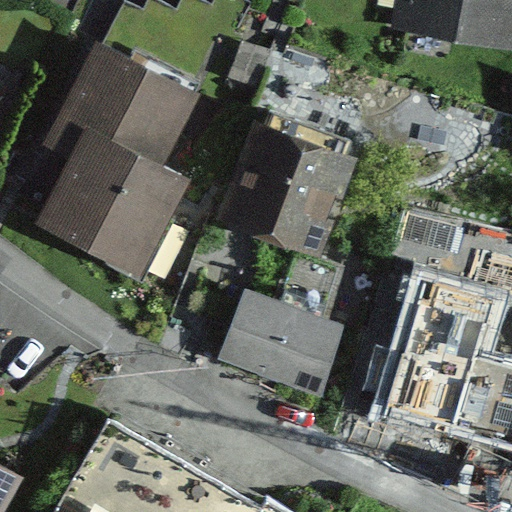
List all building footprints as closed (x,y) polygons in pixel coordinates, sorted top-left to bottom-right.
[(141,257),(194,157),(161,140),(191,83),(204,89),(250,0),(177,0),(175,4),(168,0),(145,0),(143,4),(135,0),(122,0),(111,22),(98,15),(40,128),(66,141),(34,202),(141,257)] [(511,39),(511,0),(401,0),(398,19),(511,39)] [(259,82),(273,45),(241,33),(226,70),(259,82)] [(322,244),(362,141),(262,102),(221,205),(304,237),(322,244)] [(322,244),(304,237),(286,285),(250,271),(221,349),(323,387),(351,310),(324,300),(343,251),(322,244)] [(57,511),(311,511),(273,489),(267,500),(117,412),(57,511)] [(0,511),(7,511),(38,458),(0,436),(0,511)]
